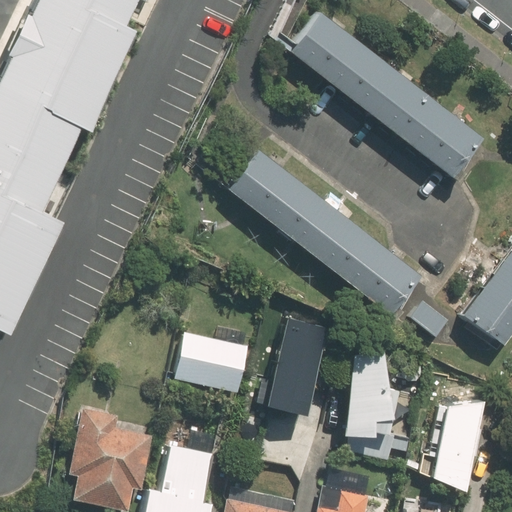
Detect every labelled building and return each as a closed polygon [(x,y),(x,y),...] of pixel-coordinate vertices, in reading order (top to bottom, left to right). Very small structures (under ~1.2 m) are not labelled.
[(30,0),(7,48),(0,63),(0,282),(134,0),(30,0)] [(315,13),(283,52),(443,179),(474,140),(315,13)] [(250,153),(221,190),(383,315),(411,278),(250,153)] [(511,240),(456,315),(495,345),(511,322),(511,240)] [(445,320),(419,297),(403,316),(429,338),(445,320)] [(251,409),(296,418),(314,321),(268,313),(251,409)] [(211,336),(175,330),(167,379),(233,389),(243,330),(213,325),(211,336)] [(387,386),(378,385),(376,353),(343,350),(335,435),(344,436),(343,453),(387,457),(389,433),(383,433),(387,386)] [(451,404),(440,401),(435,429),(429,428),(426,441),(432,442),(424,481),(457,488),(464,454),(472,455),(478,427),(469,425),(474,402),(453,398),(451,404)] [(121,414),(79,404),(62,473),(72,476),(66,499),(118,511),(121,511),(129,485),(133,486),(147,426),(120,419),(121,414)] [(207,511),(209,503),(199,501),(213,432),(187,427),(183,446),(164,442),(154,490),(140,488),(134,511),(207,511)] [(291,511),(294,503),(224,487),(218,511),(291,511)] [(333,508),(314,505),(312,511),(365,511),(369,493),(336,487),(333,508)]
